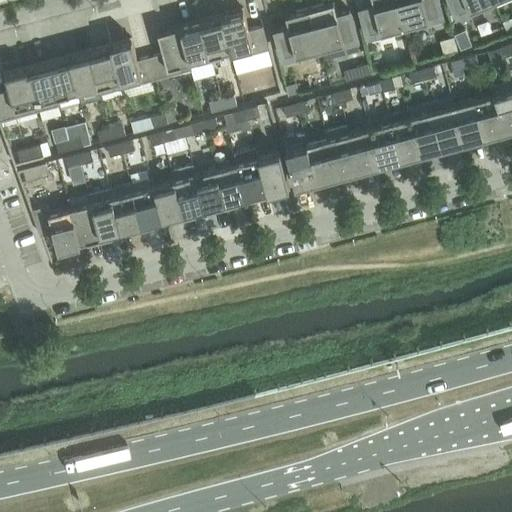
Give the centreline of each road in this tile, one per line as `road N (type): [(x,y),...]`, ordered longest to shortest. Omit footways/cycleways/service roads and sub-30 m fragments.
road 1 (residential): [(0,238),(16,278),(47,293),(511,172)]
road 2 (primary): [(511,359),(0,485)]
road 3 (primary): [(171,511),(511,414)]
